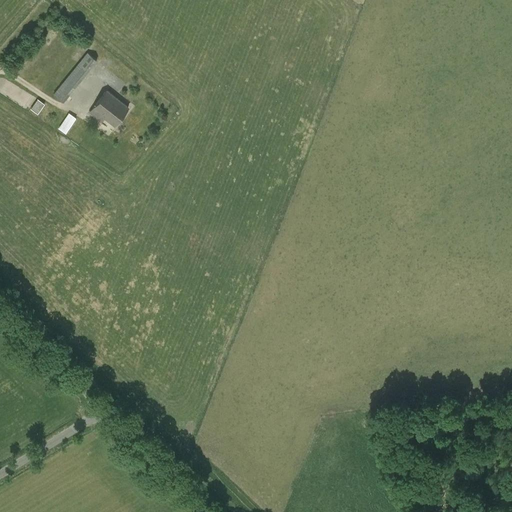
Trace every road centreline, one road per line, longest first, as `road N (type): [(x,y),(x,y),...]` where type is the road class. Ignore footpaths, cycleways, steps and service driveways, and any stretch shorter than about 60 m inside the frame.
road 1 (unclassified): [(104,412),(0,308)]
road 2 (unclassified): [(207,511),(104,412)]
road 3 (unclassified): [(0,475),(104,412)]
